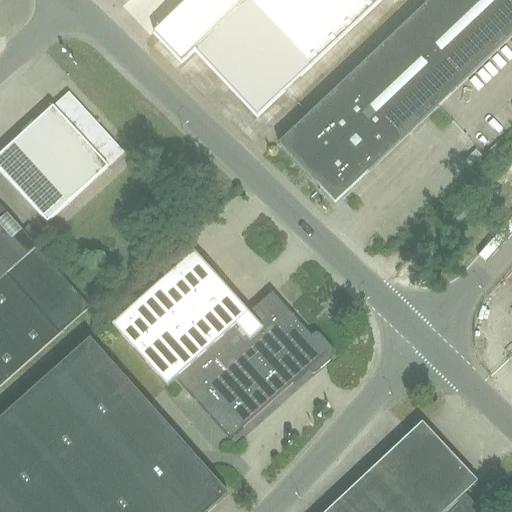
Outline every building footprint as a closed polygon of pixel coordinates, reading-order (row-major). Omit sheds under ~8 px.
[(189,0),(154,34),(182,63),(195,51),(257,117),(381,0),(189,0)] [(339,195),(341,197),(342,198),(511,36),(511,0),(431,0),(280,145),(323,189),(333,200),(339,195)] [(68,96),(54,108),(0,156),(0,171),(47,225),(123,158),(68,96)] [(0,388),(90,308),(0,208),(0,388)] [(230,440),(326,354),(272,294),(249,315),(194,255),(112,328),(166,388),(175,380),(230,440)] [(0,511),(210,511),(228,496),(90,341),(0,420),(0,511)] [(465,494),(411,436),(329,511),(481,511),(466,495),(465,494)]
